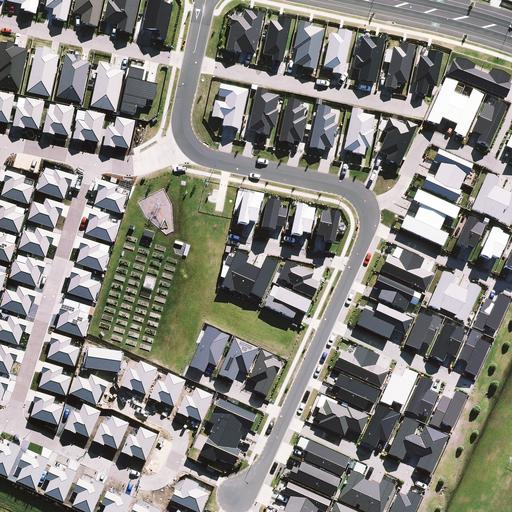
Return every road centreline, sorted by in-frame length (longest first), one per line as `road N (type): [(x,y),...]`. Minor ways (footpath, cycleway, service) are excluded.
road 1 (residential): [(92,158),(11,425)]
road 2 (residential): [(191,62),(422,111)]
road 3 (residential): [(0,21),(191,62)]
road 4 (residential): [(188,141),(218,158),(351,187),(366,205)]
road 5 (residential): [(366,205),(401,186),(426,137),(511,172)]
road 6 (residential): [(174,459),(161,477),(143,481),(11,425)]
road 7 (residential): [(470,386),(327,323)]
road 8 (residential): [(511,288),(369,225)]
road 9 (residential): [(425,483),(284,419)]
road 10 (secondary): [(377,0),(511,32)]
road 11 (residential): [(229,239),(353,265)]
